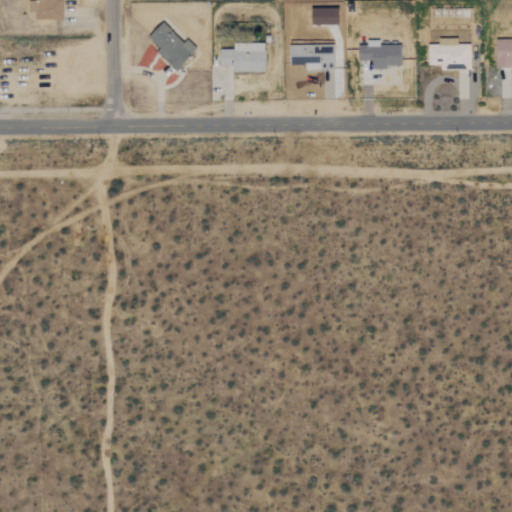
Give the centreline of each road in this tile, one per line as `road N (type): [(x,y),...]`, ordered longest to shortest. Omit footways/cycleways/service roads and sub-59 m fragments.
road 1 (tertiary): [(511,120),(0,126)]
road 2 (residential): [(110,125),(111,0)]
